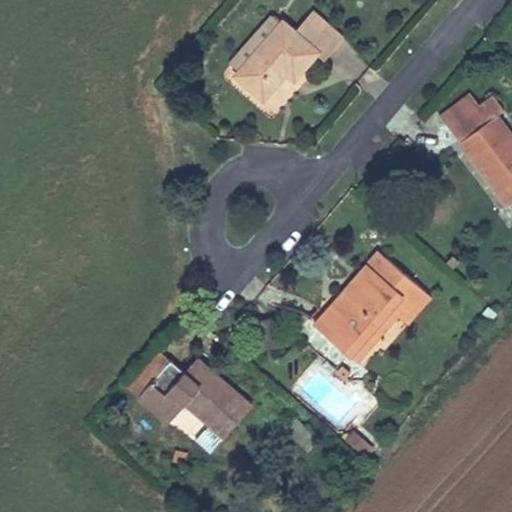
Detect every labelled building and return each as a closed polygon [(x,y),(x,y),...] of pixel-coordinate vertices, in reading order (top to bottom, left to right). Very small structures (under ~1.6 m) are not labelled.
[(317,10),(298,31),(328,58),(347,36),(317,10)] [(239,71),(233,77),(267,106),(291,80),(297,85),(321,57),(325,61),(328,58),(298,31),(285,20),(282,24),(272,15),(230,63),(239,71)] [(442,116),(509,208),(511,206),(511,129),(500,113),(504,109),(495,96),(481,106),(473,94),(442,116)] [(357,278),(363,283),(386,257),(380,252),(357,278)] [(357,278),(317,325),(361,363),(378,343),(371,337),(394,310),(401,316),(405,320),(428,293),(386,257),(363,283),(357,278)] [(434,298),(428,293),(405,320),(411,324),(434,298)] [(394,310),(371,337),(378,343),(401,316),(394,310)] [(188,371),(171,358),(139,395),(172,422),(186,406),(209,425),(201,434),(220,450),(256,407),(199,358),(188,371)] [(334,369),(343,379),(348,374),(339,364),(334,369)] [(321,440),(296,418),(285,431),(310,453),(321,440)] [(350,439),(362,451),(371,442),(359,430),(350,439)] [(201,434),(193,443),(212,459),(220,450),(201,434)] [(377,447),(371,442),(362,451),(368,457),(377,447)]
